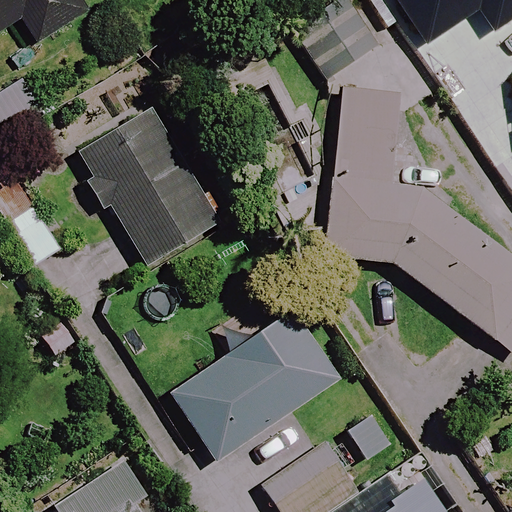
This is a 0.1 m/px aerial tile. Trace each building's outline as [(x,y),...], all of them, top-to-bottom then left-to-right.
[(0,0),(0,38),(23,24),(38,50),(86,20),(72,0),(0,0)] [(380,50),(348,0),(336,0),(290,29),(326,85),(380,50)] [(511,69),(511,65),(469,0),(401,0),(390,7),(455,107),(511,69)] [(402,102),(346,94),(323,258),(391,267),(511,357),(511,257),(422,191),(390,187),(402,102)] [(215,228),(148,114),(76,156),(143,271),(215,228)] [(15,188),(0,198),(0,220),(34,269),(59,251),(15,188)] [(301,355),(279,323),(170,398),(217,466),(332,387),(308,351),(301,355)] [(319,511),(357,487),(330,446),(264,490),(278,511),(319,511)] [(149,511),(120,465),(52,509),(54,511),(149,511)] [(441,511),(423,485),(396,503),(385,487),(349,511),(441,511)]
